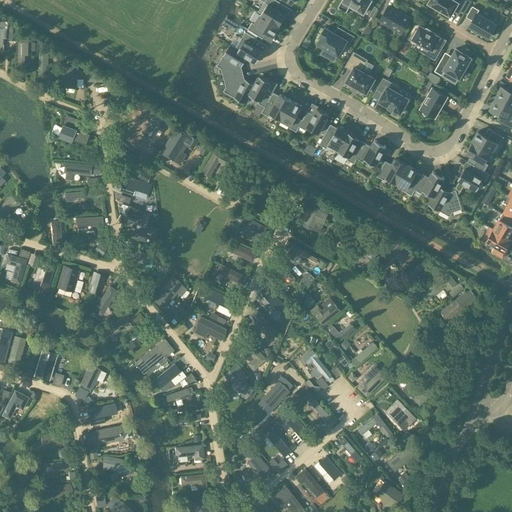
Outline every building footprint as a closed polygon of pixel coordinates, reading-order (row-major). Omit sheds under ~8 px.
[(265,0),(264,2),(258,12),(261,13),(280,25),(286,14),(276,8),(280,1),(277,0),(265,0)] [(346,12),(351,5),(365,13),(368,6),(370,0),(341,0),(338,7),(346,12)] [(454,0),(430,0),(429,2),(451,15),(455,8),(461,11),(467,0),(459,0),(458,2),(454,0)] [(388,5),(380,20),(402,33),(411,18),(388,5)] [(374,6),(369,15),(372,17),(378,8),(374,6)] [(473,6),(466,17),(472,20),(469,26),(489,37),(496,24),(477,13),(479,10),(473,6)] [(280,25),(261,13),(255,23),(252,22),(248,29),(263,38),(267,31),(273,35),(280,25)] [(374,16),(369,23),(374,26),(379,18),(374,16)] [(233,20),(230,26),(236,30),(239,24),(233,20)] [(415,29),(409,39),(417,43),(418,41),(428,47),(424,53),(435,60),(442,48),(436,45),(441,36),(435,32),(435,31),(427,27),(426,28),(420,24),(416,30),(415,29)] [(342,28),(339,34),(326,27),(321,36),(322,36),(318,43),(338,55),(345,43),(349,45),(355,36),(342,28)] [(236,34),(230,45),(256,61),(263,50),(267,44),(257,38),(246,31),(241,38),(236,34)] [(24,54),(27,54),(28,35),(18,35),(17,65),(24,65),(24,54)] [(221,68),(224,77),(243,72),(242,66),(248,56),(256,61),(230,45),(217,65),(221,68)] [(460,78),(471,57),(456,48),(449,61),(442,57),(435,71),(442,75),(445,69),(460,78)] [(367,92),(375,78),(362,70),(368,59),(354,51),(345,66),(352,70),(346,80),(367,92)] [(48,53),(39,52),(38,75),(46,76),(46,64),(48,64),(48,53)] [(425,65),(422,70),(427,73),(430,68),(425,65)] [(61,86),(76,87),(77,69),(77,67),(62,66),(61,86)] [(389,75),(392,69),(388,67),(384,72),(389,75)] [(243,72),(224,77),(226,86),(224,91),(245,103),(260,75),(255,84),(245,78),(243,72)] [(427,78),(436,83),(439,77),(431,72),(427,78)] [(271,81),(260,75),(245,103),(250,94),(260,100),(258,103),(265,106),(262,112),(272,95),(265,92),(271,81)] [(408,98),(397,91),(400,86),(384,77),(377,89),(384,93),(380,100),(389,105),(389,106),(393,109),(393,108),(402,113),(407,104),(405,103),(408,98)] [(426,79),(423,86),(429,89),(432,83),(426,79)] [(511,91),(502,86),(496,97),(511,105),(511,91)] [(432,88),(420,108),(435,117),(447,96),(432,88)] [(272,95),(262,112),(269,116),(271,113),(281,118),(291,100),(281,94),(280,95),(273,92),(272,95)] [(511,118),(510,117),(511,112),(511,105),(496,97),(491,108),(502,114),(499,120),(511,126),(511,118)] [(302,106),(291,100),(281,118),(291,124),(290,127),(296,131),(308,111),(307,110),(302,119),(297,116),(302,106)] [(314,114),(308,111),(296,131),(297,131),(300,126),(306,130),(308,127),(319,132),(329,114),(318,107),(314,114)] [(64,124),(63,124),(67,126),(64,134),(72,137),(71,139),(85,144),(89,134),(85,132),(86,128),(77,125),(80,119),(67,114),(64,124)] [(155,114),(154,114),(143,133),(144,133),(144,132),(152,137),(156,130),(162,133),(169,121),(163,117),(162,119),(154,115),(155,114)] [(328,129),(319,144),(327,148),(328,145),(338,151),(349,132),(338,126),(337,127),(331,123),(329,126),(328,129)] [(161,152),(173,159),(183,142),(192,148),(197,140),(176,128),(161,152)] [(479,130),(473,141),(491,152),(497,142),(500,144),(504,136),(489,128),(485,134),(479,130)] [(349,132),(338,151),(349,156),(347,159),(354,163),(365,143),(359,139),(360,138),(349,132)] [(365,143),(354,163),(357,158),(364,162),(365,159),(376,164),(383,152),(388,155),(391,151),(385,148),(386,146),(375,139),(371,146),(365,143)] [(473,141),(466,152),(472,155),(468,160),(468,161),(473,164),(474,165),(474,166),(490,175),(490,174),(484,170),(488,164),(485,162),(491,152),(473,141)] [(139,158),(119,147),(116,154),(136,164),(139,158)] [(234,159),(215,149),(202,172),(209,176),(218,160),(229,167),(234,159)] [(82,152),(80,158),(92,161),(94,156),(82,152)] [(238,155),(234,160),(240,163),(243,157),(238,155)] [(392,164),(386,160),(377,176),(385,180),(386,176),(397,182),(407,163),(396,157),(392,164)] [(91,165),(65,163),(64,172),(90,174),(91,165)] [(407,163),(397,182),(407,188),(405,191),(411,195),(420,179),(422,175),(416,172),(418,169),(407,163)] [(231,187),(237,190),(246,172),(245,171),(247,168),(242,166),(231,187)] [(486,181),(490,175),(474,166),(471,171),(465,167),(458,179),(477,189),(483,179),(486,181)] [(142,171),(138,176),(147,182),(151,176),(142,171)] [(429,204),(430,204),(440,186),(445,177),(433,171),(430,177),(423,174),(420,179),(411,195),(412,195),(415,189),(422,193),(424,190),(433,195),(429,204)] [(253,172),(250,179),(255,181),(259,175),(253,172)] [(147,194),(150,185),(124,175),(118,190),(133,196),(136,189),(147,194)] [(264,177),(255,199),(261,201),(270,180),(264,177)] [(492,185),(487,193),(492,196),(497,188),(492,185)] [(450,191),(440,186),(430,204),(450,216),(453,211),(462,208),(456,189),(450,191)] [(96,190),(65,192),(65,198),(66,198),(66,201),(73,200),(73,198),(97,195),(96,190)] [(131,197),(121,194),(119,200),(129,203),(131,197)] [(20,203),(11,195),(0,205),(0,217),(3,220),(20,203)] [(511,197),(502,213),(511,218),(511,197),(508,195),(511,197)] [(314,199),(301,224),(312,230),(316,221),(322,224),(327,213),(324,212),(327,205),(314,199)] [(144,212),(122,203),(119,211),(125,214),(124,217),(140,223),(144,212)] [(493,229),(490,227),(510,239),(511,236),(511,225),(510,225),(511,222),(511,218),(502,213),(493,229)] [(102,216),(76,218),(76,224),(77,224),(78,231),(94,230),(94,235),(103,234),(102,216)] [(257,242),(265,227),(248,217),(244,224),(255,230),(250,238),(257,242)] [(354,219),(327,240),(332,246),(339,240),(341,241),(343,241),(344,240),(345,238),(344,237),(352,230),(359,238),(365,233),(354,219)] [(53,244),(62,243),(60,220),(51,221),(53,244)] [(492,251),(503,257),(509,246),(507,245),(510,239),(490,227),(483,238),(495,245),(492,251)] [(373,233),(351,252),(357,259),(364,253),(370,261),(388,246),(381,237),(378,239),(373,233)] [(388,233),(384,236),(390,244),(388,246),(391,250),(398,244),(388,233)] [(99,243),(94,250),(102,256),(109,245),(102,241),(100,244),(99,243)] [(252,260),(256,253),(230,241),(226,249),(252,260)] [(383,269),(396,258),(400,262),(410,253),(403,244),(378,264),(383,269)] [(289,250),(292,252),(292,253),(314,265),(318,259),(296,246),(295,247),(292,245),(289,250)] [(133,249),(126,247),(124,253),(131,255),(129,260),(133,262),(132,265),(138,266),(139,263),(145,265),(149,254),(133,248),(133,249)] [(27,259),(8,254),(5,262),(15,265),(11,280),(20,283),(27,259)] [(413,256),(408,260),(412,264),(417,260),(413,256)] [(34,280),(32,287),(47,291),(49,285),(48,285),(56,262),(41,257),(34,280)] [(278,258),(273,261),(290,281),(295,278),(278,258)] [(242,284),(246,277),(221,264),(217,271),(242,284)] [(417,264),(399,279),(403,284),(421,269),(417,264)] [(80,269),(64,265),(57,287),(73,291),(80,269)] [(245,265),(242,270),(249,274),(251,269),(245,265)] [(92,284),(90,292),(99,294),(101,286),(103,287),(107,275),(94,271),(90,283),(92,284)] [(447,271),(421,294),(426,300),(443,285),(447,290),(456,282),(447,271)] [(308,272),(301,279),(307,284),(313,277),(308,272)] [(171,276),(152,299),(164,309),(183,285),(171,276)] [(459,283),(449,292),(453,296),(463,288),(463,289),(468,284),(464,280),(459,284),(459,283)] [(94,309),(101,314),(117,290),(110,286),(94,309)] [(261,291),(256,296),(266,307),(271,303),(277,309),(284,303),(269,286),(268,287),(262,293),(261,291)] [(214,309),(227,315),(231,308),(229,308),(233,299),(208,287),(203,295),(217,302),(214,309)] [(231,287),(228,293),(234,295),(237,290),(231,287)] [(458,297),(441,311),(448,320),(465,306),(476,298),(468,289),(458,297)] [(125,294),(120,299),(124,305),(130,300),(125,294)] [(310,296),(303,301),(309,308),(315,303),(310,296)] [(317,304),(310,310),(322,324),(340,310),(334,303),(323,312),(317,304)] [(110,319),(116,325),(132,311),(127,305),(110,319)] [(170,310),(165,315),(169,321),(175,316),(170,310)] [(267,335),(273,330),(256,310),(250,315),(267,335)] [(140,312),(133,318),(137,323),(144,318),(140,312)] [(226,329),(201,316),(196,327),(197,327),(195,331),(205,337),(207,332),(221,339),(226,329)] [(143,323),(122,340),(121,340),(126,345),(147,329),(143,323)] [(285,329),(280,323),(275,326),(281,333),(285,329)] [(334,326),(328,331),(338,342),(354,328),(350,323),(339,332),(334,326)] [(0,360),(3,361),(3,362),(4,362),(11,336),(1,334),(0,339),(0,360)] [(25,338),(15,336),(8,362),(18,365),(25,338)] [(165,339),(141,357),(150,368),(156,363),(152,358),(161,351),(165,356),(172,350),(168,344),(165,339)] [(249,339),(242,345),(253,358),(248,363),(253,370),(266,359),(249,339)] [(340,361),(344,366),(348,362),(344,358),(345,357),(330,339),(325,343),(340,361)] [(346,339),(339,345),(343,350),(350,344),(346,339)] [(352,358),(350,355),(347,357),(350,360),(350,361),(355,366),(376,347),(372,342),(352,358)] [(423,345),(419,349),(439,371),(443,367),(423,345)] [(312,349),(302,357),(308,364),(312,361),(325,378),(326,377),(330,382),(334,379),(331,374),(317,357),(317,356),(312,349)] [(34,375),(47,379),(48,375),(50,376),(56,358),(48,356),(49,353),(42,350),(34,375)] [(208,351),(205,359),(213,362),(216,355),(208,351)] [(174,363),(154,379),(159,386),(170,378),(175,385),(186,375),(181,369),(180,370),(174,364),(175,363),(174,363)] [(238,364),(225,374),(243,397),(253,389),(245,379),(248,377),(238,364)] [(100,370),(90,365),(79,386),(90,391),(100,370)] [(337,365),(330,370),(335,377),(342,372),(337,365)] [(363,380),(357,387),(366,396),(386,376),(380,370),(366,383),(363,380)] [(58,372),(55,371),(52,384),(61,386),(64,374),(63,374),(58,372)] [(191,372),(184,378),(188,382),(195,377),(191,372)] [(352,372),(347,376),(352,381),(357,377),(352,372)] [(407,383),(402,388),(409,395),(414,391),(417,394),(414,398),(419,404),(429,394),(408,373),(402,378),(407,383)] [(316,379),(323,389),(329,385),(321,375),(316,379)] [(278,381),(263,398),(273,408),(289,391),(288,390),(292,385),(283,377),(279,382),(278,381)] [(303,383),(307,390),(313,386),(310,379),(303,383)] [(191,387),(166,395),(168,401),(193,392),(191,387)] [(15,390),(3,412),(11,416),(16,406),(22,410),(29,397),(15,390)] [(88,395),(83,401),(88,405),(93,400),(88,395)] [(325,420),(327,423),(332,419),(330,415),(314,397),(309,401),(325,420)] [(40,398),(20,423),(31,431),(51,407),(40,398)] [(415,417),(398,399),(386,410),(404,428),(415,417)] [(114,403),(88,408),(90,417),(88,417),(89,424),(104,421),(103,414),(115,412),(114,403)] [(309,433),(310,433),(290,410),(290,411),(284,417),(292,427),(287,431),(298,444),(304,440),(302,438),(309,433)] [(200,413),(171,417),(172,423),(201,419),(200,413)] [(387,436),(392,433),(385,423),(377,414),(357,429),(361,434),(376,422),(387,436)] [(120,425),(86,432),(88,440),(99,438),(100,443),(123,438),(120,425)] [(272,429),(266,434),(272,442),(284,456),(290,450),(272,429)] [(67,431),(41,437),(44,449),(64,444),(70,442),(67,431)] [(406,431),(403,436),(410,441),(413,435),(406,431)] [(344,437),(339,441),(356,460),(360,457),(344,437)] [(391,466),(395,471),(416,454),(412,449),(408,443),(386,461),(391,466)] [(203,444),(175,447),(176,456),(194,454),(195,459),(204,458),(203,444)] [(71,446),(58,448),(60,458),(73,455),(71,446)] [(378,448),(371,454),(375,459),(382,453),(378,448)] [(257,454),(248,462),(262,479),(271,471),(257,454)] [(103,467),(129,473),(132,461),(105,455),(103,467)] [(320,462),(314,466),(324,477),(329,473),(335,480),(341,475),(342,476),(342,475),(328,457),(321,463),(320,462)] [(283,459),(274,466),(277,471),(287,463),(283,459)] [(68,461),(66,462),(65,462),(65,461),(45,463),(46,470),(66,468),(66,467),(69,467),(68,461)] [(305,468),(295,476),(301,483),(304,480),(317,496),(323,490),(305,468)] [(205,473),(181,476),(181,484),(197,483),(197,487),(206,486),(205,473)] [(349,480),(345,476),(341,479),(345,484),(349,480)] [(384,480),(375,494),(393,507),(403,493),(384,480)] [(74,483),(53,485),(54,497),(75,495),(74,483)] [(272,497),(278,505),(287,498),(293,505),(289,508),(291,511),(296,511),(303,508),(285,486),(272,497)] [(133,511),(115,494),(106,504),(114,511),(133,511)] [(208,500),(190,501),(190,511),(208,511),(209,511),(215,511),(214,500),(208,501),(208,500)]
